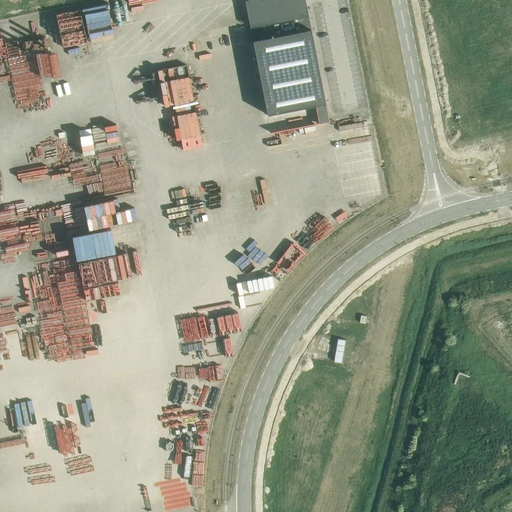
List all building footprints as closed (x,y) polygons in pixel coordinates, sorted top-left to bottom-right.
[(305,0),(245,0),(267,115),(324,103),(305,0)] [(88,7),(77,10),(78,15),(90,12),(88,7)] [(16,33),(58,27),(56,15),(14,22),(16,33)] [(238,32),(248,27),(246,23),(236,28),(238,32)] [(141,216),(152,215),(152,204),(141,205),(141,216)] [(255,291),(248,300),(256,307),(264,299),(255,291)] [(68,311),(28,316),(29,326),(69,322),(68,311)] [(346,341),(338,339),(334,362),(343,363),(346,341)] [(147,385),(143,402),(148,421),(147,422),(148,426),(146,439),(147,445),(163,448),(172,446),(175,435),(173,426),(174,426),(175,420),(174,414),(176,404),(172,386),(168,386),(165,375),(166,373),(161,355),(158,355),(143,359),(142,364),(147,385)] [(197,377),(196,397),(213,397),(213,378),(197,377)] [(209,447),(217,402),(205,399),(197,444),(209,447)] [(69,430),(68,424),(56,427),(54,421),(44,424),(47,436),(69,430)] [(113,435),(92,426),(82,451),(103,459),(113,435)] [(4,473),(0,472),(0,500),(4,502),(7,502),(10,505),(29,505),(31,507),(39,507),(46,498),(41,496),(45,491),(45,470),(46,469),(46,458),(35,458),(35,465),(33,470),(7,469),(4,473)] [(83,461),(61,461),(61,490),(83,491),(83,461)] [(118,485),(119,472),(114,472),(114,480),(106,480),(106,484),(118,485)]
